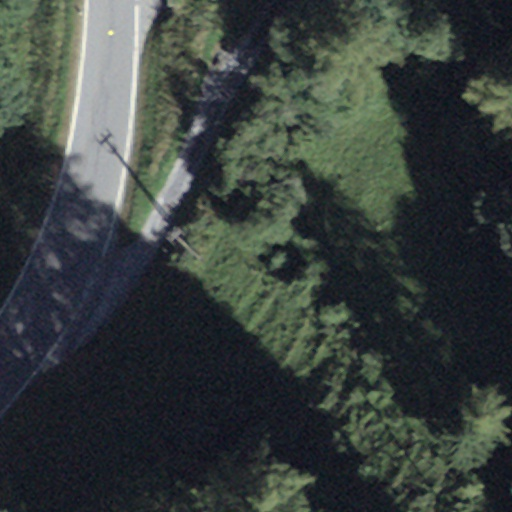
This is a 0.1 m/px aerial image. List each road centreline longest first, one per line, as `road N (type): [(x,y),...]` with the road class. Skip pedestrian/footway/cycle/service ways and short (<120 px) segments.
road 1 (tertiary): [(0,371),(63,266),(81,219),(109,0)]
road 2 (track): [(58,275),(104,286),(133,259),(277,0)]
